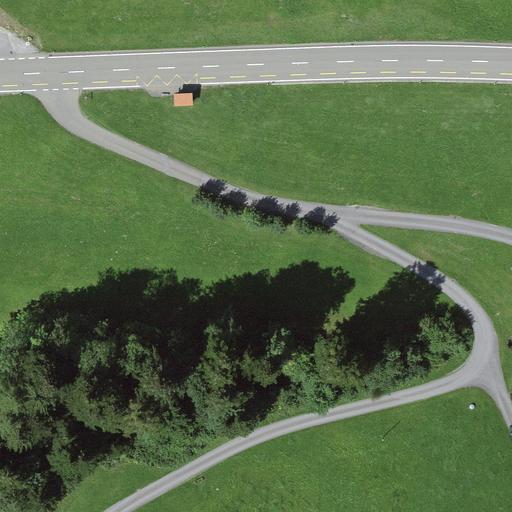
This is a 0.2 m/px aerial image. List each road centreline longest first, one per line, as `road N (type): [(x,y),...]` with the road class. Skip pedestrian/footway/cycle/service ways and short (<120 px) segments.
road 1 (unclassified): [(118,511),(226,451),(472,376),(487,349),(482,322),(461,294),(329,213)]
road 2 (secondary): [(511,66),(58,73)]
road 3 (unclassified): [(58,73),(70,112),(114,140),(219,188),(329,213)]
road 4 (unclassified): [(329,213),(511,241)]
